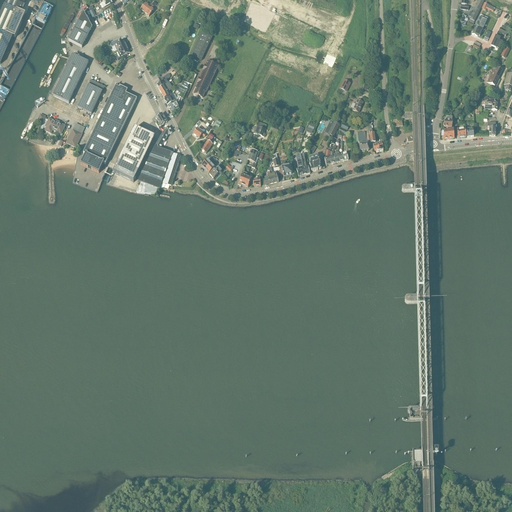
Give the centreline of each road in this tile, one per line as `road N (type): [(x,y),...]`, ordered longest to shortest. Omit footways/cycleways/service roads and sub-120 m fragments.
road 1 (tertiary): [(395,155),(265,192),(215,188),(192,165),(114,0)]
road 2 (residential): [(380,0),(395,155)]
road 3 (residential): [(432,148),(453,0)]
